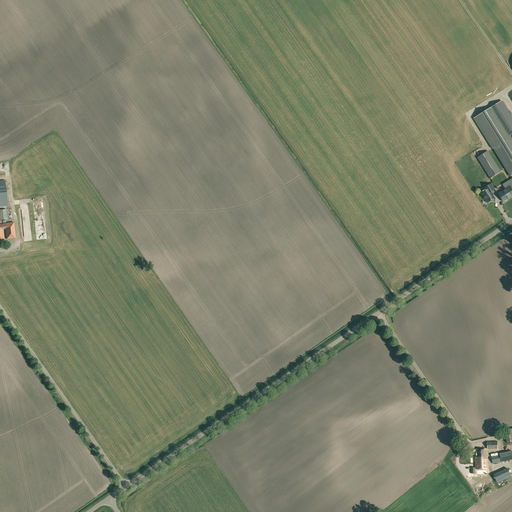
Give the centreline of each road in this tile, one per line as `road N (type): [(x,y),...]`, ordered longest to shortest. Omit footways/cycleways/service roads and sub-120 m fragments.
road 1 (unclassified): [(124,486),(511,221)]
road 2 (unclassified): [(124,486),(0,309)]
road 3 (unknown): [(469,443),(375,314)]
